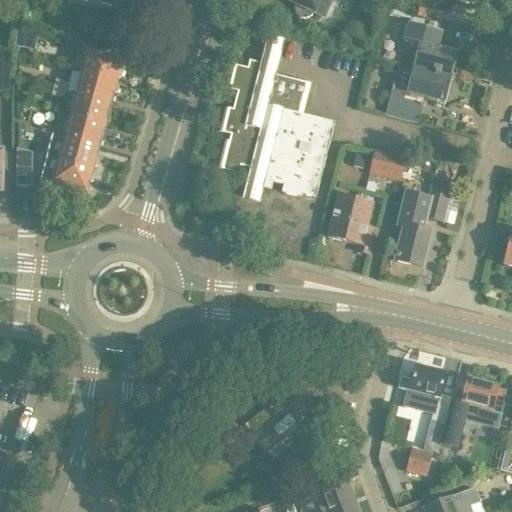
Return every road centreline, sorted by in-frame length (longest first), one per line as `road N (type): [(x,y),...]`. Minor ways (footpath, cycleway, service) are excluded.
road 1 (unclassified): [(142,246),(204,0)]
road 2 (secondary): [(395,314),(353,299),(211,285),(169,272)]
road 3 (secondary): [(167,316),(395,314)]
road 4 (unclassified): [(380,511),(361,453),(395,314)]
road 5 (tertiary): [(79,511),(116,446),(136,341)]
road 6 (residential): [(453,329),(493,173),(490,153)]
road 7 (tertiary): [(92,332),(82,424),(57,502)]
road 8 (residential): [(490,153),(328,112)]
